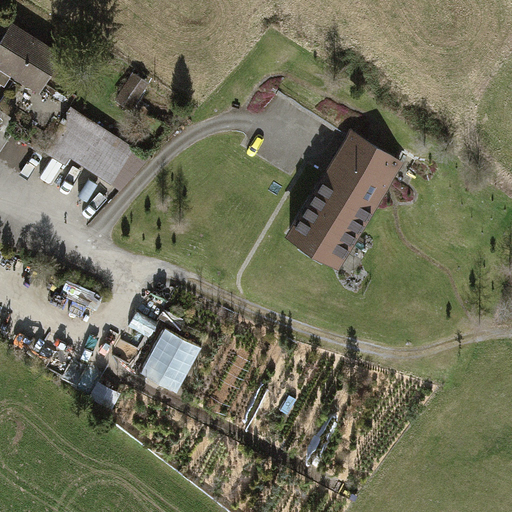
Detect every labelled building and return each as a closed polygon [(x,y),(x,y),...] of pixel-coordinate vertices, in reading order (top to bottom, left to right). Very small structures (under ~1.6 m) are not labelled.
[(60,54),(11,23),(0,40),(0,79),(4,82),(12,69),(20,74),(39,86),(60,54)] [(128,112),(146,84),(129,73),(111,101),(128,112)] [(39,86),(20,74),(0,104),(0,106),(17,117),(12,125),(43,144),(60,117),(87,135),(75,153),(112,177),(132,146),(39,86)] [(280,234),(335,268),(402,163),(347,129),(280,234)] [(70,277),(64,290),(99,306),(105,292),(70,277)] [(165,327),(141,371),(178,392),(202,346),(165,327)] [(121,393),(98,381),(90,397),(112,408),(121,393)]
